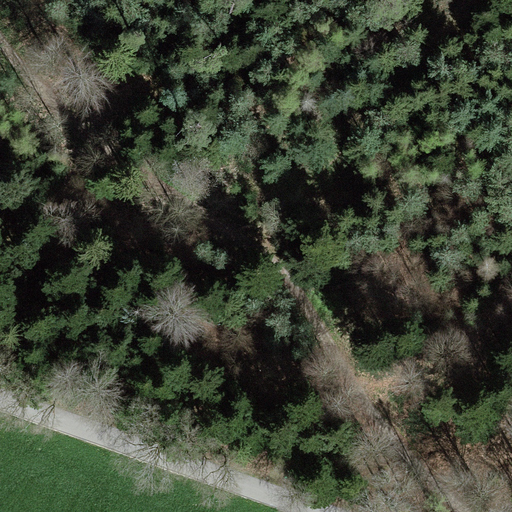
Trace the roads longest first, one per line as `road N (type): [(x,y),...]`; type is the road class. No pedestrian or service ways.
road 1 (track): [(0,48),(16,75),(90,143),(250,246),(281,275),(394,439),(462,511)]
road 2 (unclassified): [(305,511),(0,403)]
